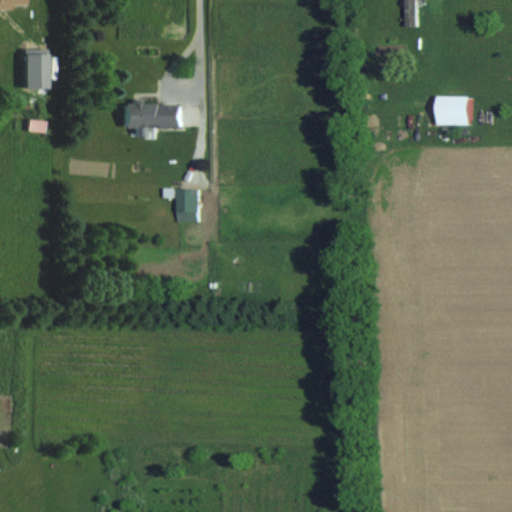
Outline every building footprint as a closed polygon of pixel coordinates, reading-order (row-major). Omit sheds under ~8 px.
[(0,0),(0,7),(21,8),(21,0),(0,0)] [(415,0),(403,0),(404,26),(415,26),(415,0)] [(469,124),(469,95),(437,95),(437,124),(469,124)] [(143,127),(180,127),(180,102),(120,102),(120,127),(132,127),(132,136),(143,136),(143,127)] [(198,189),(177,189),(177,211),(198,211),(198,189)]
